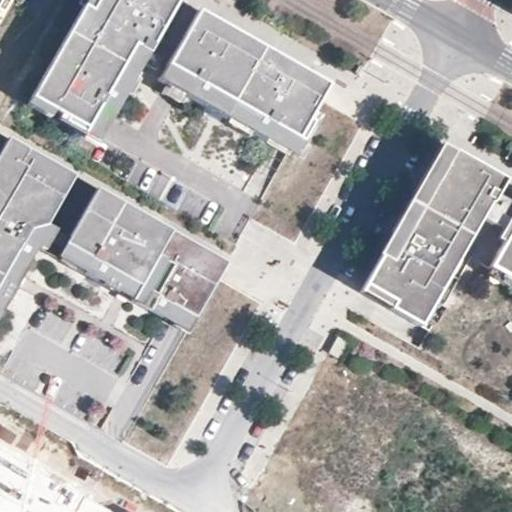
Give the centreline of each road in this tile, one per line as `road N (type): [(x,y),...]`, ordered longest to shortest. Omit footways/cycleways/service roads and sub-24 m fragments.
road 1 (residential): [(0,388),(191,486),(206,475),(303,302)]
road 2 (residential): [(303,302),(456,39)]
road 3 (unknown): [(97,440),(159,332)]
